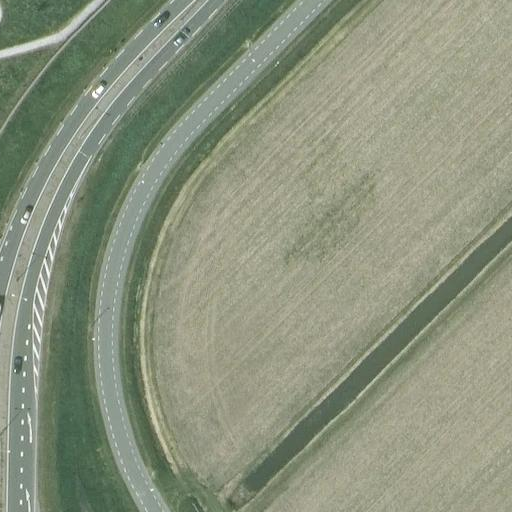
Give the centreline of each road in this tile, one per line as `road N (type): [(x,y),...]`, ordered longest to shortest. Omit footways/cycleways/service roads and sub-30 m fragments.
road 1 (unclassified): [(313,0),(167,150),(117,252),(104,327),(110,400),(120,442),(154,511)]
road 2 (primary): [(13,511),(18,349),(49,224),(95,134),(211,0)]
road 3 (primary): [(183,0),(129,48),(74,117),(22,209),(0,278)]
